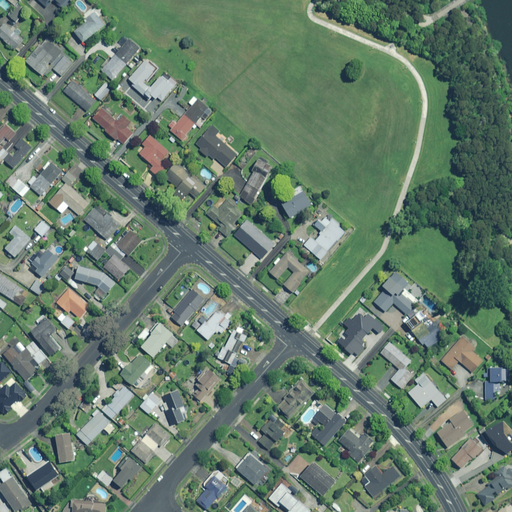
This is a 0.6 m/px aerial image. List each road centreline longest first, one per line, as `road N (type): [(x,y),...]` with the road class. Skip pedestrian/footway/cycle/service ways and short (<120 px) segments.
road 1 (residential): [(4,441),(188,244)]
road 2 (tertiary): [(0,79),(188,244)]
road 3 (tertiary): [(294,336),(386,415),(454,511)]
road 4 (residential): [(156,495),(294,336)]
road 5 (tertiary): [(188,244),(294,336)]
